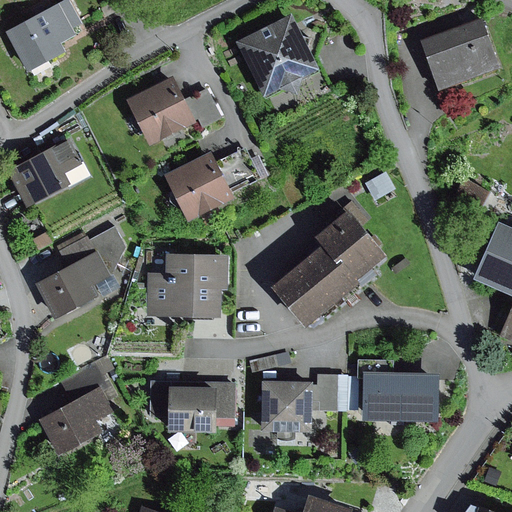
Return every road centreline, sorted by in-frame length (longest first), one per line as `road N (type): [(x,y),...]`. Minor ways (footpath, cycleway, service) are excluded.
road 1 (residential): [(486,404),(379,78),(372,35),(343,0)]
road 2 (residential): [(249,0),(125,65),(0,147)]
road 3 (residential): [(0,244),(24,354),(0,482)]
road 4 (residential): [(486,404),(415,511)]
